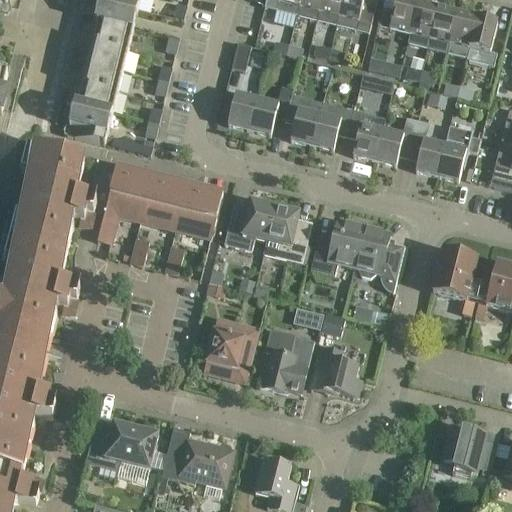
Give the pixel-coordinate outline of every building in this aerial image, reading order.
[(0,0),(0,16),(5,18),(9,0),(0,0)] [(104,0),(104,4),(139,12),(141,0),(104,0)] [(267,0),(265,12),(297,20),(301,0),(267,0)] [(301,0),(297,20),(317,25),(322,0),(301,0)] [(322,0),(317,25),(336,30),(343,0),(322,0)] [(343,0),(339,20),(336,30),(356,36),(368,39),(378,0),(343,0)] [(135,28),(139,12),(104,4),(101,3),(95,25),(99,26),(134,34),(135,28)] [(378,30),(410,38),(418,8),(397,3),(394,15),(382,12),(378,30)] [(176,8),(172,22),(184,25),(188,10),(176,8)] [(418,8),(410,38),(408,49),(427,53),(437,13),(418,8)] [(427,53),(447,58),(457,18),(437,13),(427,53)] [(457,18),(447,58),(467,63),(477,23),(476,22),(457,18)] [(477,22),(476,22),(477,23),(467,63),(467,65),(493,71),(496,58),(490,57),(498,27),(477,22)] [(75,108),(67,140),(105,149),(134,34),(99,26),(78,109),(75,108)] [(168,42),(164,56),(176,59),(180,44),(168,42)] [(290,50),(275,46),(272,56),(287,60),(290,50)] [(246,76),(252,51),(238,48),(232,73),(246,76)] [(304,53),(290,50),(287,60),(302,63),(304,53)] [(328,64),(331,53),(316,50),(314,60),(328,64)] [(345,57),(331,53),(328,64),(342,68),(345,57)] [(263,61),(252,58),(250,69),(260,72),(263,61)] [(0,76),(8,78),(11,67),(0,64),(0,76)] [(385,65),(382,77),(400,81),(403,69),(385,65)] [(158,84),(169,87),(173,73),(162,70),(158,84)] [(422,76),(407,72),(405,83),(419,87),(422,76)] [(422,76),(419,87),(418,92),(429,95),(430,89),(433,90),(436,79),(422,76)] [(361,91),(375,95),(378,83),(364,79),(361,91)] [(154,99),(166,101),(169,87),(158,84),(154,99)] [(443,98),(457,102),(460,91),(446,88),(443,98)] [(290,107),(292,100),(293,94),(281,91),(278,104),(290,107)] [(475,95),(460,91),(457,102),(472,105),(475,95)] [(430,96),(427,109),(445,113),(447,101),(430,96)] [(250,135),(258,104),(236,99),(228,130),(250,135)] [(323,108),(292,100),(290,107),(285,127),(295,130),(291,145),(313,151),(323,108)] [(279,109),(258,104),(250,135),(271,140),(279,109)] [(354,116),(323,108),(313,151),(334,156),(338,140),(348,143),(354,116)] [(147,126),(159,129),(162,115),(151,112),(147,126)] [(511,114),(510,114),(501,148),(511,150),(511,114)] [(366,119),(354,116),(348,143),(357,146),(354,161),(375,166),(383,135),(363,130),(366,119)] [(144,140),(156,143),(159,129),(147,126),(144,140)] [(450,131),(445,150),(438,181),(459,187),(467,156),(477,158),(480,145),(471,142),(473,137),(450,131)] [(383,135),(375,166),(397,171),(404,140),(402,140),(383,135)] [(113,141),(111,151),(116,152),(151,161),(153,151),(152,151),(142,148),(119,142),(113,141)] [(416,176),(438,181),(445,150),(424,145),(416,176)] [(511,150),(501,148),(492,182),(511,187),(511,150)] [(3,237),(20,242),(68,254),(75,228),(77,221),(84,223),(83,228),(91,230),(95,215),(97,205),(77,200),(79,190),(85,166),(36,154),(26,152),(20,176),(25,178),(16,218),(8,216),(3,237)] [(112,250),(119,221),(141,227),(152,180),(117,171),(98,247),(112,250)] [(187,188),(152,180),(141,227),(176,235),(187,188)] [(187,188),(176,235),(212,244),(223,197),(187,188)] [(255,243),(267,246),(276,211),(272,210),(271,207),(263,206),(260,207),(251,205),(248,219),(233,215),(224,250),(252,257),(255,243)] [(267,246),(264,260),(275,262),(303,269),(308,249),(312,234),(297,231),(298,224),(300,217),(291,215),(289,212),(281,210),(278,212),(276,211),(267,246)] [(335,281),(338,268),(355,273),(365,233),(338,226),(333,249),(318,245),(311,275),(335,281)] [(371,283),(377,278),(381,279),(383,279),(382,281),(382,284),(382,286),(384,289),(385,291),(387,294),(389,295),(392,297),(394,298),(405,252),(389,248),(391,239),(365,233),(355,273),(359,274),(362,281),(371,283)] [(0,350),(46,363),(51,344),(51,342),(60,309),(67,311),(66,316),(74,318),(78,302),(80,293),(60,288),(63,274),(68,254),(20,242),(3,237),(0,248),(0,263),(9,265),(5,283),(0,282),(0,350)] [(137,244),(130,269),(144,272),(150,248),(137,244)] [(179,281),(185,256),(172,253),(166,277),(179,281)] [(475,308),(477,309),(483,284),(473,281),(478,263),(444,255),(433,297),(464,305),(461,320),(472,322),(475,308)] [(477,309),(474,322),(484,325),(487,311),(511,317),(511,271),(497,268),(492,286),(483,284),(477,309)] [(254,299),(257,286),(242,282),(237,295),(254,299)] [(209,288),(207,300),(219,303),(222,291),(209,288)] [(385,330),(388,319),(372,315),(369,326),(385,330)] [(309,333),(322,335),(325,321),(311,317),(308,331),(309,333)] [(341,342),(346,323),(326,318),(322,335),(321,337),(341,342)] [(246,388),(260,334),(217,323),(204,378),(246,388)] [(261,383),(264,384),(262,393),(288,400),(289,396),(303,400),(316,345),(270,334),(264,358),(270,360),(267,371),(265,370),(262,372),(259,380),(261,383)] [(0,443),(24,450),(30,429),(33,417),(53,422),(56,413),(59,398),(51,396),(50,401),(38,397),(40,388),(46,363),(0,350),(0,443)] [(359,371),(344,367),(346,358),(322,352),(312,390),(359,402),(362,387),(355,385),(359,371)] [(151,471),(163,475),(167,459),(155,456),(159,438),(114,427),(113,430),(96,426),(86,468),(119,476),(121,467),(150,474),(151,471)] [(444,465),(455,468),(452,479),(471,483),(473,477),(477,479),(478,473),(491,476),(498,449),(500,440),(477,434),(477,438),(464,434),(462,440),(451,437),(444,465)] [(19,473),(24,450),(0,443),(0,511),(12,511),(15,504),(31,509),(34,499),(38,484),(30,482),(28,487),(16,483),(19,473)] [(178,480),(225,492),(234,457),(233,457),(230,451),(222,449),(217,453),(216,452),(216,454),(205,451),(205,450),(187,445),(184,457),(169,453),(167,459),(163,475),(162,481),(168,483),(177,485),(178,480)] [(291,470),(264,464),(255,499),(269,503),(267,511),(306,511),(307,510),(296,507),(300,490),(287,486),(291,470)] [(164,500),(168,483),(162,481),(157,499),(164,500)]
